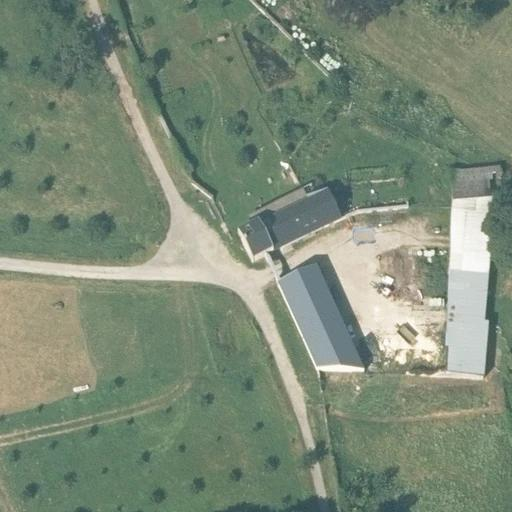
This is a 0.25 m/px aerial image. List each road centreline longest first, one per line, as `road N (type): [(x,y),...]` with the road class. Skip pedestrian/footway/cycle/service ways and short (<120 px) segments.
road 1 (track): [(201,259),(244,288),(285,380),(322,511)]
road 2 (track): [(201,259),(91,0)]
road 3 (track): [(0,267),(107,277),(201,259)]
